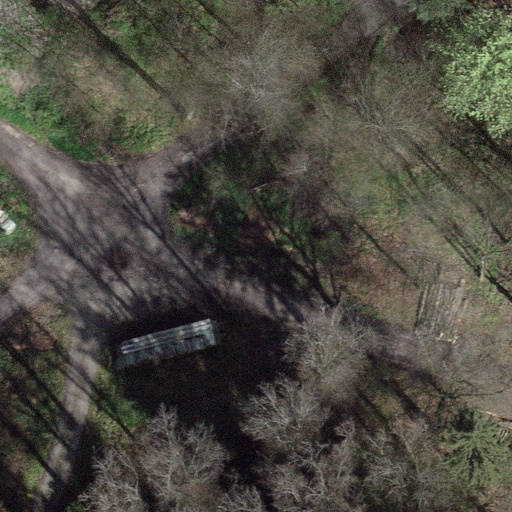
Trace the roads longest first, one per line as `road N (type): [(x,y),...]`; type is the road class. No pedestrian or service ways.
road 1 (track): [(117,213),(276,293),(511,377)]
road 2 (track): [(117,213),(387,0)]
road 3 (track): [(117,213),(70,438),(44,511)]
road 4 (track): [(0,315),(117,213)]
road 5 (track): [(0,137),(117,213)]
